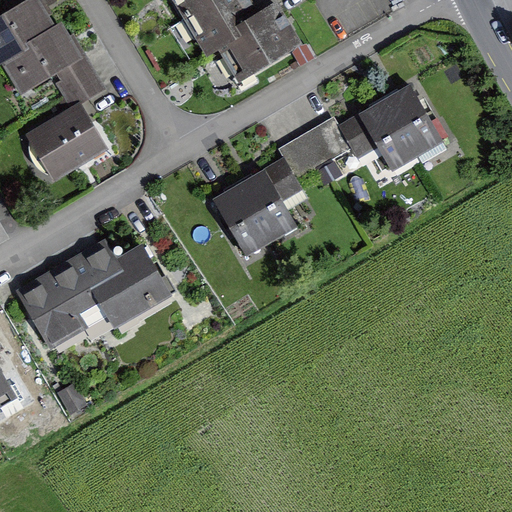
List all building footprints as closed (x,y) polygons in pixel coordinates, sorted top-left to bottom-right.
[(19,48),(49,31),(31,0),(0,18),(0,64),(21,52),(19,48)] [(250,72),(296,45),(285,27),(287,25),(275,4),(257,15),(247,0),(176,0),(187,17),(191,14),(202,32),(197,35),(207,52),(219,45),(236,74),(247,67),(250,72)] [(58,26),(49,31),(19,48),(21,52),(0,64),(0,70),(15,95),(50,74),(71,108),(105,87),(84,53),(77,57),(58,26)] [(401,95),(387,103),(413,149),(421,162),(445,148),(441,140),(442,139),(410,86),(399,92),(401,95)] [(371,108),(344,124),(361,153),(376,144),(388,164),(413,149),(387,103),(373,111),(371,108)] [(77,110),(24,142),(51,187),(104,155),(77,110)] [(336,120),(322,128),(337,154),(351,146),(336,120)] [(322,128),(308,136),(323,162),(337,154),(322,128)] [(323,162),(308,136),(294,144),(309,170),(323,162)] [(309,170),(294,144),(281,152),(296,178),(309,170)] [(255,180),(241,188),(267,234),(293,219),(281,199),(297,190),(280,162),(253,177),(255,180)] [(267,234),(241,188),(227,196),(225,194),(214,200),(242,249),(267,234)] [(52,365),(171,293),(140,243),(112,260),(99,239),(8,294),(52,365)] [(0,408),(20,397),(0,364),(0,408)]
